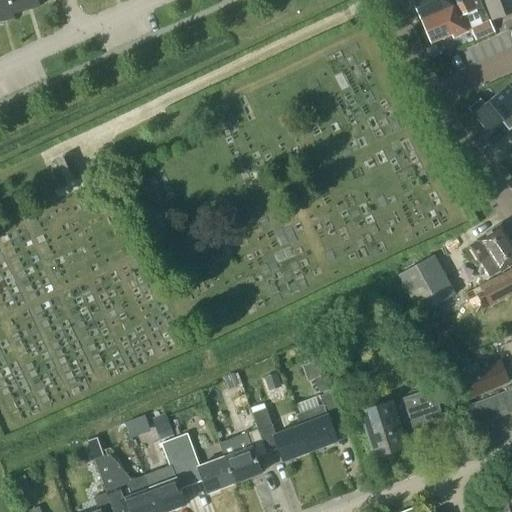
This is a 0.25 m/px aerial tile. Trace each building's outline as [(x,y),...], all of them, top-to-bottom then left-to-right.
[(0,0),(0,20),(14,16),(13,13),(12,13),(8,0),(0,0)] [(8,0),(12,13),(13,13),(38,6),(36,0),(8,0)] [(413,0),(422,19),(463,0),(413,0)] [(477,0),(463,0),(422,19),(431,42),(451,34),(452,37),(468,31),(462,17),(462,16),(481,8),(477,0)] [(511,0),(484,0),(491,19),(511,11),(511,0)] [(494,31),(489,19),(471,27),(476,39),(494,31)] [(480,99),(469,108),(480,122),(482,120),(490,130),(505,117),(511,125),(511,93),(506,86),(484,104),(480,99)] [(67,184),(81,177),(71,154),(56,160),(67,184)] [(64,184),(57,170),(48,174),(55,188),(64,184)] [(502,270),(511,263),(511,241),(501,225),(469,246),(480,261),(481,260),(491,275),(501,268),(502,270)] [(421,312),(455,293),(434,254),(399,273),(421,312)] [(476,312),(511,293),(511,268),(466,292),(476,312)] [(501,358),(457,377),(466,399),(511,381),(501,358)] [(264,376),(269,390),(282,386),(277,372),(264,376)] [(316,378),(320,392),(330,389),(325,375),(316,378)] [(401,430),(444,416),(434,386),(361,410),(376,455),(406,445),(401,430)] [(511,411),(511,404),(507,390),(497,394),(504,414),(511,411)] [(301,424),(311,450),(337,440),(332,424),(343,420),(332,391),(319,396),(322,404),(297,414),(301,424)] [(504,414),(497,394),(487,398),(494,418),(504,414)] [(494,418),(487,398),(477,402),(484,422),(494,418)] [(484,422),(477,402),(467,405),(474,426),(484,422)] [(271,423),(264,404),(252,409),(259,428),(268,451),(279,447),(284,461),(311,450),(301,424),(275,434),(271,423)] [(166,412),(152,417),(161,439),(174,434),(166,412)] [(256,456),(268,451),(259,428),(246,433),(220,442),(226,456),(235,482),(262,471),(256,456)] [(208,492),(235,482),(226,456),(199,466),(187,432),(174,437),(192,482),(203,478),(208,492)] [(180,487),(192,482),(174,437),(161,442),(170,464),(144,474),(158,511),(162,511),(186,503),(180,487)] [(94,458),(107,492),(114,511),(121,511),(127,510),(127,511),(158,511),(144,474),(132,479),(108,453),(94,458)] [(12,478),(19,499),(32,494),(25,474),(12,478)] [(114,511),(107,492),(95,496),(99,509),(92,511),(114,511)]
